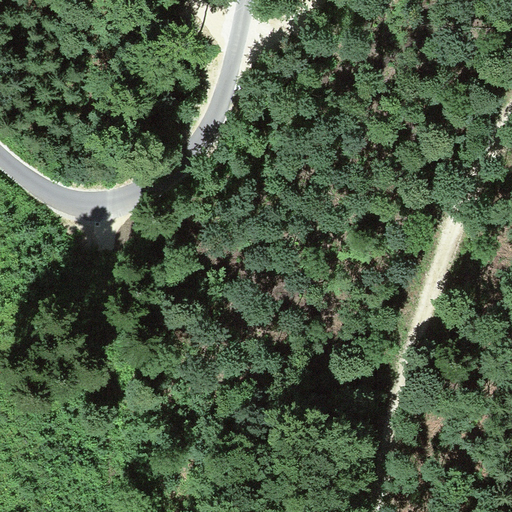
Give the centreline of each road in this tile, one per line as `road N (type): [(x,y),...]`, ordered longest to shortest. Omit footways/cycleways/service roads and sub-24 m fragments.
road 1 (track): [(511,120),(491,147),(439,261),(374,511)]
road 2 (unclassified): [(0,152),(57,195),(95,204),(149,187),(218,107),(246,38),(249,0)]
road 3 (track): [(312,0),(278,34),(246,38),(221,26),(200,0)]
